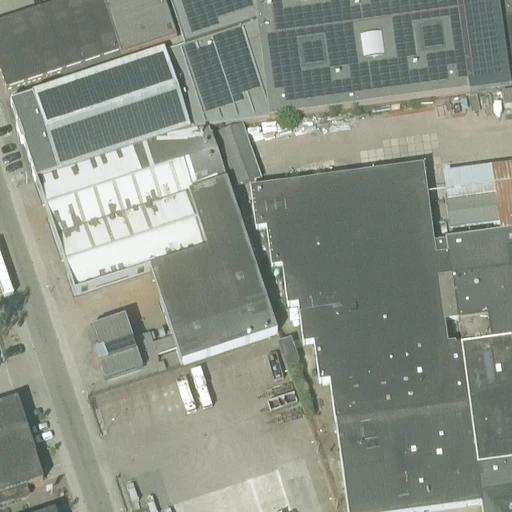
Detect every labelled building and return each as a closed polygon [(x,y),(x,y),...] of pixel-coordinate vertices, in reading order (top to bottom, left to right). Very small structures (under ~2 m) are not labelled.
[(122,59),(176,41),(162,0),(78,0),(0,26),(0,75),(5,91),(119,54),(122,59)] [(177,134),(189,133),(469,94),(455,0),(167,0),(183,50),(10,107),(36,180),(177,134)] [(511,0),(500,0),(511,84),(511,0)] [(504,109),(511,108),(511,93),(502,95),(504,109)] [(234,191),(261,182),(242,128),(215,137),(234,191)] [(54,238),(224,182),(208,134),(189,135),(189,133),(177,134),(36,180),(37,183),(35,184),(54,238)] [(447,257),(435,258),(425,185),(386,190),(383,174),(250,192),(255,232),(266,231),(271,271),(282,269),(287,309),(298,308),(303,347),(313,346),(319,385),(329,384),(334,422),(337,449),(345,511),(437,511),(449,511),(480,506),(480,511),(511,511),(511,168),(491,172),(442,177),(446,205),(449,232),(499,225),(500,235),(494,236),(493,231),(452,236),(453,242),(445,243),(447,257)] [(224,182),(54,238),(74,297),(150,272),(172,340),(153,347),(150,336),(132,342),(128,330),(98,340),(102,352),(93,355),(98,369),(104,367),(108,379),(158,363),(156,358),(176,351),(181,368),(277,336),(224,182)] [(286,370),(299,365),(290,341),(277,346),(286,370)] [(159,373),(166,371),(163,363),(157,365),(159,373)] [(0,506),(23,499),(20,490),(21,490),(42,483),(34,457),(35,457),(17,401),(0,406),(0,506)]
